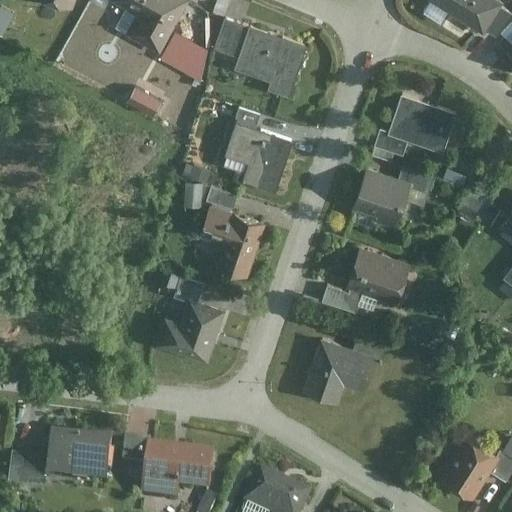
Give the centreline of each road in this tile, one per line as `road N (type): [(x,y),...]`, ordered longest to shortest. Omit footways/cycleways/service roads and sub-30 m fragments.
road 1 (residential): [(243,397),(330,183),(376,32)]
road 2 (residential): [(0,383),(195,402),(243,397)]
road 3 (residential): [(411,511),(243,397)]
road 4 (residential): [(511,112),(447,56),(376,32)]
